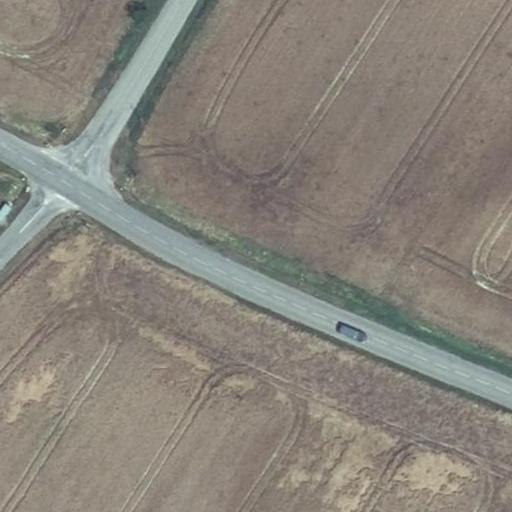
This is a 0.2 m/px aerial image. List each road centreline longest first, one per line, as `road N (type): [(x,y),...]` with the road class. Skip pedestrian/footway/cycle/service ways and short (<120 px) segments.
road 1 (tertiary): [(511,392),(254,287),(67,183)]
road 2 (tertiary): [(67,183),(182,0)]
